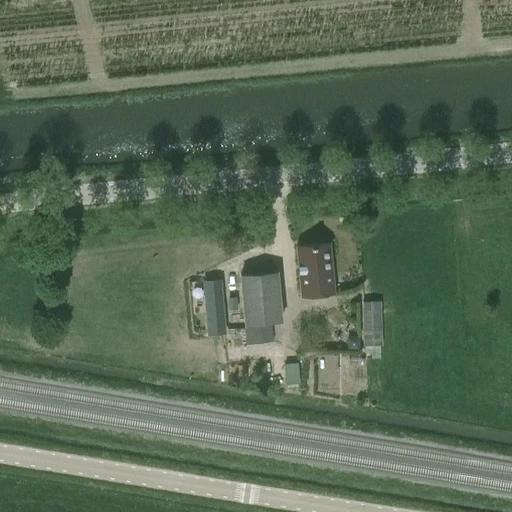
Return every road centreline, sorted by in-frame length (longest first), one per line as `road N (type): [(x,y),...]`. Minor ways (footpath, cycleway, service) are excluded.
road 1 (unclassified): [(511,152),(0,203)]
road 2 (unclassified): [(354,511),(0,454)]
